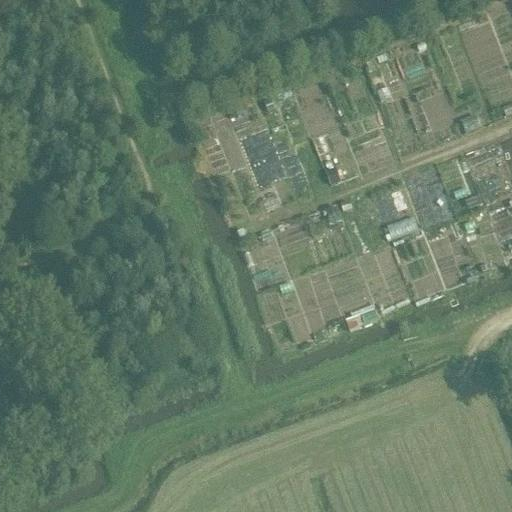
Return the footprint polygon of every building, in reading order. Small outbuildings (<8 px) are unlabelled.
[(271,103),(264,105),(268,114),(274,112),(271,103)] [(480,198),(466,203),(469,211),(483,206),(480,198)] [(349,203),(341,207),(343,214),(352,210),(349,203)] [(336,208),(326,211),(329,220),(339,216),(336,208)] [(243,231),(237,233),(240,239),(246,237),(243,231)] [(360,318),(346,323),(349,331),(350,334),(359,332),(358,328),(357,324),(361,322),(360,318)]
